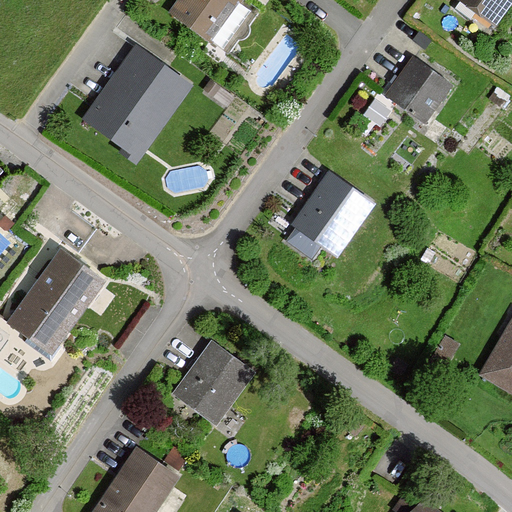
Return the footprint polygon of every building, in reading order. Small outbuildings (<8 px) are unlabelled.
[(240,0),(174,0),(166,12),(208,43),(240,0)] [(511,0),(449,0),(449,1),(494,30),(511,1),(511,0)] [(187,84),(134,45),(79,121),(132,160),(187,84)] [(450,82),(410,57),(383,99),(423,125),(450,82)] [(369,201),(328,173),(290,228),(331,256),(369,201)] [(102,281),(57,249),(4,325),(49,356),(102,281)] [(511,318),(480,377),(511,394),(511,318)] [(250,371),(208,342),(169,397),(212,426),(250,371)] [(151,511),(176,478),(133,449),(88,511),(151,511)] [(432,511),(416,501),(408,511),(432,511)]
